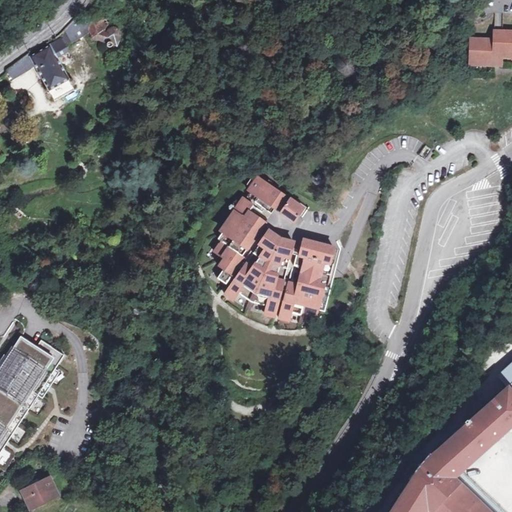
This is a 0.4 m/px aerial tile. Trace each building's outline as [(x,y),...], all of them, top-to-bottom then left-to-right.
[(105,43),(105,44),(105,45),(105,46),(106,46),(107,46),(107,47),(108,47),(109,47),(109,46),(110,46),(110,45),(111,45),(116,46),(119,34),(116,29),(111,28),(108,29),(107,26),(109,25),(108,21),(106,22),(103,17),(85,24),(77,16),(60,33),(66,43),(69,42),(70,42),(88,31),(90,37),(105,42),(105,43)] [(511,34),(496,34),(496,43),(472,42),(471,65),(503,66),(504,58),(511,58),(511,34)] [(48,91),(68,79),(69,79),(56,58),(67,51),(59,39),(30,56),(28,53),(6,70),(7,71),(12,77),(28,68),(32,64),(48,91)] [(68,79),(48,91),(54,101),(74,90),(68,79)] [(317,175),(314,178),(314,183),(318,186),(322,185),(325,182),(325,178),(322,175),(317,175)] [(256,178),(246,192),(294,225),(305,211),(256,178)] [(226,286),(266,225),(250,213),(255,207),(241,198),(218,232),(224,237),(212,253),(222,260),(217,268),(223,273),(218,279),(226,286)] [(275,318),(294,246),(281,242),(269,234),(226,296),(234,301),(239,295),(252,304),(267,308),(265,316),(275,318)] [(289,285),(280,320),(290,322),(292,314),(302,317),(303,314),(318,318),(327,281),(335,251),(305,243),(301,257),(298,256),(295,267),(297,268),(292,286),(289,285)] [(338,252),(335,251),(327,281),(330,282),(336,259),(339,260),(342,251),(338,252)] [(0,453),(58,363),(21,339),(0,369),(0,453)] [(511,367),(499,379),(510,390),(511,388),(511,367)] [(511,430),(511,392),(510,390),(483,413),(428,456),(412,472),(388,511),(429,511),(432,509),(434,511),(491,511),(458,480),(511,430)] [(58,495),(50,478),(22,492),(30,508),(58,495)]
